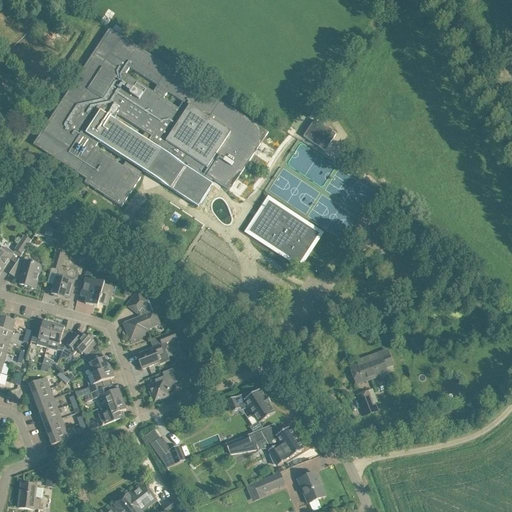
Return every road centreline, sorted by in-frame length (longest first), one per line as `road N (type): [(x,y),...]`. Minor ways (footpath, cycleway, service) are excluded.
road 1 (unclassified): [(280,366),(19,188)]
road 2 (residential): [(150,417),(110,324),(0,294)]
road 3 (unclassified): [(350,462),(452,443),(511,405)]
road 4 (residential): [(150,417),(280,366)]
road 5 (residential): [(0,498),(8,473),(34,455),(19,415),(0,405)]
